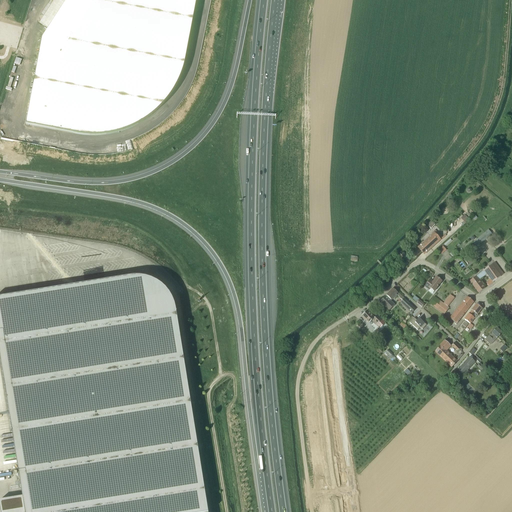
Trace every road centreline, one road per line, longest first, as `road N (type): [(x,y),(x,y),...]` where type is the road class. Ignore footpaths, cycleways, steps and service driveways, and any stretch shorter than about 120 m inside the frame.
road 1 (motorway): [(284,511),(263,273),(276,0)]
road 2 (motorway): [(262,0),(249,268),(264,464)]
road 3 (motorway): [(0,179),(140,202),(182,222),(208,246),(234,295),(264,464)]
road 4 (motorway): [(249,0),(222,107),(180,156),(115,182),(0,171)]
road 5 (track): [(227,511),(207,395),(219,371),(211,310),(177,276)]
road 6 (track): [(351,315),(318,336),(299,371),(310,511)]
road 7 (unclassified): [(355,511),(334,343),(351,315)]
